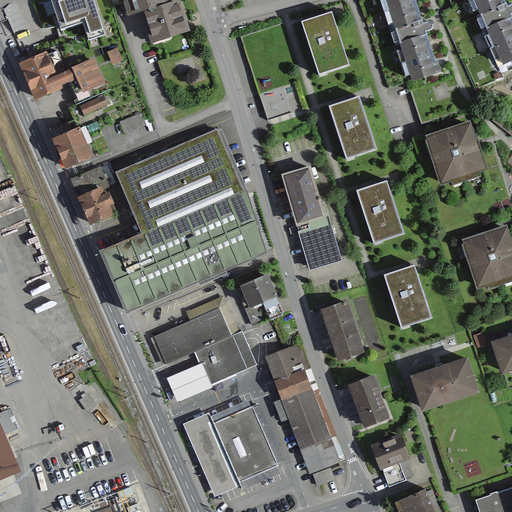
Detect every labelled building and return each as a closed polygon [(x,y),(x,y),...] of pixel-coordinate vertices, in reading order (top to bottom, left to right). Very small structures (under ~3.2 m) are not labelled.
[(106,35),(94,0),(54,0),(51,1),(62,31),(83,24),(89,41),(106,35)] [(167,0),(123,0),(129,17),(142,13),(152,44),(189,32),(179,3),(169,6),(167,0)] [(414,0),(386,0),(413,84),(439,76),(414,0)] [(472,0),(502,67),(511,62),(511,13),(506,0),(472,0)] [(349,67),(332,14),(301,24),(318,77),(349,67)] [(119,47),(109,52),(114,65),(124,60),(119,47)] [(199,54),(161,60),(164,84),(203,77),(199,54)] [(46,56),(22,66),(37,101),(72,86),(76,94),(103,83),(94,60),(55,76),(46,56)] [(105,95),(81,105),(85,116),(110,106),(105,95)] [(376,151),(359,99),(329,108),(345,161),(376,151)] [(121,121),(125,133),(147,125),(143,113),(121,121)] [(493,123),(511,133),(511,119),(499,113),(493,123)] [(469,126),(425,140),(439,183),(483,169),(469,126)] [(136,233),(239,190),(213,130),(110,173),(136,233)] [(80,131),(55,141),(66,169),(91,158),(80,131)] [(309,169),(283,177),(312,270),(338,262),(309,169)] [(406,236),(389,183),(358,193),(375,246),(406,236)] [(103,187),(79,196),(90,223),(113,214),(110,204),(112,203),(109,195),(106,196),(103,187)] [(253,229),(239,190),(136,233),(98,249),(124,311),(261,254),(253,229)] [(511,254),(504,229),(460,243),(474,286),(511,274),(511,254)] [(432,319),(415,266),(385,276),(402,328),(432,319)] [(267,275),(240,286),(255,323),(282,312),(267,275)] [(324,308),(339,357),(362,350),(347,301),(324,308)] [(225,304),(148,336),(173,398),(251,366),(225,304)] [(511,332),(495,337),(505,369),(511,366),(511,332)] [(294,345),(260,359),(296,447),(330,433),(294,345)] [(422,409),(477,392),(467,360),(412,377),(422,409)] [(374,376),(353,383),(367,423),(388,416),(374,376)] [(246,403),(184,430),(212,496),(275,469),(246,403)] [(402,434),(376,443),(389,484),(405,478),(398,458),(409,454),(402,434)] [(0,479),(12,475),(0,446),(0,479)] [(511,511),(511,492),(510,487),(474,499),(478,511),(511,511)] [(436,511),(425,489),(394,503),(398,511),(400,511),(402,511),(436,511)]
